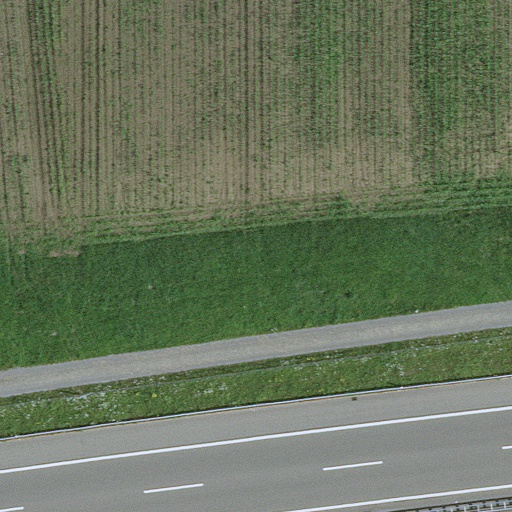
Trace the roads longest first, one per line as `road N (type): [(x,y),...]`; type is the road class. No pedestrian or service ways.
road 1 (track): [(511,319),(0,389)]
road 2 (motorway): [(511,455),(33,511)]
